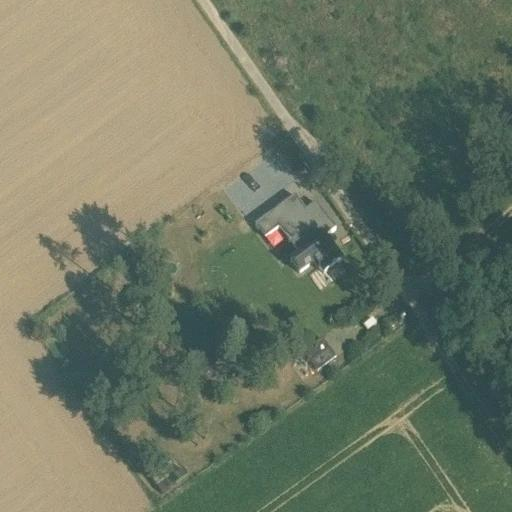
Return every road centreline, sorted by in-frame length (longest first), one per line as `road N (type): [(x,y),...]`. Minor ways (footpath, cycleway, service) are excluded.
road 1 (track): [(511,432),(419,298)]
road 2 (track): [(511,219),(419,298)]
